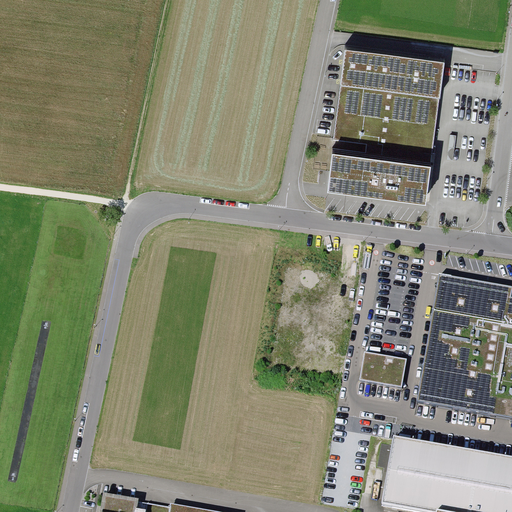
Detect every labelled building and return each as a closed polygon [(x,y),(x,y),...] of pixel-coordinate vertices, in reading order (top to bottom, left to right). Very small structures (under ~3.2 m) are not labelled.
[(442,57),(346,45),(327,185),(424,198),(442,57)] [(511,286),(441,274),(418,399),(511,416),(511,298),(510,298),(511,286)] [(365,352),(360,378),(401,386),(406,360),(365,352)] [(511,511),(511,459),(391,439),(380,504),(425,511),(511,511)] [(193,511),(98,496),(95,511),(193,511)]
